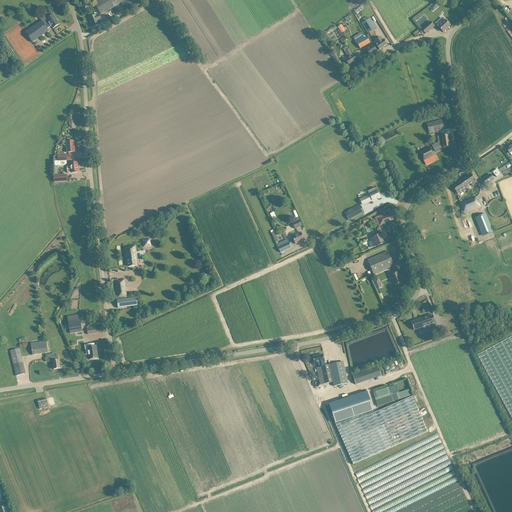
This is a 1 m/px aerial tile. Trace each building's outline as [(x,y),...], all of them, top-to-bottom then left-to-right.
[(92,0),(101,14),(124,0),(98,0),(97,0),(92,0)] [(143,0),(126,0),(121,3),(126,11),(143,0)] [(93,27),(100,25),(98,21),(101,20),(99,14),(96,15),(89,18),(93,27)] [(47,29),(51,26),(53,28),(59,24),(53,15),(47,19),(44,15),(40,18),(42,21),(47,29)] [(376,28),(370,18),(361,24),(367,34),(376,28)] [(449,25),(450,24),(447,20),(446,21),(445,20),(442,23),(439,20),(436,24),(438,26),(443,32),(450,26),(449,25)] [(42,21),(25,32),(32,42),(49,31),(47,29),(42,21)] [(430,21),(421,29),(426,34),(434,26),(430,21)] [(365,35),(355,40),(360,49),(370,43),(365,35)] [(387,45),(381,37),(378,39),(380,43),(376,45),(379,50),(387,45)] [(377,52),(373,45),(366,49),(370,56),(377,52)] [(356,60),(349,49),(347,46),(343,49),(345,52),(349,58),(346,60),(349,65),(356,60)] [(444,129),(442,120),(427,124),(429,133),(444,129)] [(450,147),(448,135),(441,136),(439,137),(440,143),(433,147),(435,151),(443,147),(443,148),(450,147)] [(64,140),(62,142),(62,144),(64,146),(66,146),(67,152),(75,152),(74,141),(66,141),(65,140),(64,140)] [(425,165),(436,159),(430,147),(419,152),(425,165)] [(67,170),(67,172),(69,173),(71,173),(79,172),(78,162),(70,163),(71,166),(68,166),(69,169),(67,170)] [(452,186),(458,194),(468,187),(467,186),(471,184),(472,186),(477,183),(470,173),(452,186)] [(482,180),(485,185),(493,179),(490,174),(482,180)] [(370,199),(371,198),(372,200),(379,196),(375,188),(372,190),(374,193),(369,195),(370,197),(369,198),(368,196),(360,200),(362,205),(370,201),(370,199)] [(460,204),(464,213),(481,207),(478,200),(477,201),(475,198),(460,204)] [(345,213),(349,220),(364,212),(360,204),(345,213)] [(390,213),(385,216),(384,214),(375,218),(378,226),(393,220),(390,213)] [(483,236),(493,232),(486,214),(475,218),(483,236)] [(302,226),(299,219),(292,222),(295,229),(302,226)] [(301,232),(292,236),(295,244),(304,240),(301,232)] [(384,242),(381,234),(369,238),(371,241),(368,242),(369,246),(372,245),(373,247),(384,242)] [(278,248),(280,253),(291,248),(289,243),(287,239),(276,244),(278,248)] [(128,248),(125,249),(126,259),(127,259),(128,267),(137,265),(135,253),(136,252),(135,246),(128,247),(128,248)] [(367,260),(373,275),(394,266),(388,251),(367,260)] [(393,281),(395,286),(402,283),(399,276),(400,275),(397,270),(389,274),(392,281),(393,281)] [(118,297),(126,296),(124,280),(116,281),(118,297)] [(117,300),(118,308),(138,306),(137,298),(117,300)] [(79,315),(67,317),(70,333),(82,332),(79,315)] [(433,315),(411,322),(414,330),(427,326),(427,328),(436,325),(436,327),(436,326),(433,315)] [(511,336),(478,355),(511,417),(511,336)] [(48,352),(46,341),(31,343),(32,355),(48,352)] [(89,359),(98,358),(96,346),(94,346),(94,344),(87,345),(88,350),(86,351),(86,355),(89,355),(89,359)] [(16,376),(26,374),(20,349),(10,351),(16,376)] [(346,374),(343,362),(325,366),(324,362),(323,354),(319,355),(319,356),(317,356),(313,357),(314,364),(318,363),(318,367),(316,368),(320,385),(333,382),(331,375),(333,382),(334,386),(348,383),(346,374)] [(45,358),(46,361),(47,362),(51,361),(53,361),(54,369),(60,368),(58,356),(45,358)] [(381,376),(378,366),(352,375),(355,384),(381,376)] [(387,388),(373,392),(375,398),(389,394),(387,388)] [(411,396),(409,389),(398,393),(400,399),(411,396)] [(367,391),(329,404),(335,423),(373,411),(367,391)] [(378,406),(398,400),(396,394),(376,400),(378,406)] [(373,411),(335,423),(353,465),(428,432),(414,400),(412,396),(374,413),(373,411)] [(38,403),(40,409),(48,407),(47,401),(38,403)]
